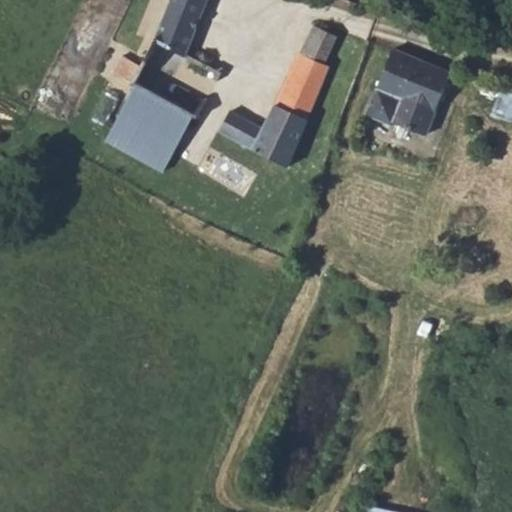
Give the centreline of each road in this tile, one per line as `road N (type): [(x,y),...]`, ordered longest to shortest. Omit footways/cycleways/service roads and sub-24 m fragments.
road 1 (track): [(511,309),(494,318),(456,312),(342,261),(327,238),(339,167)]
road 2 (track): [(379,35),(511,69)]
